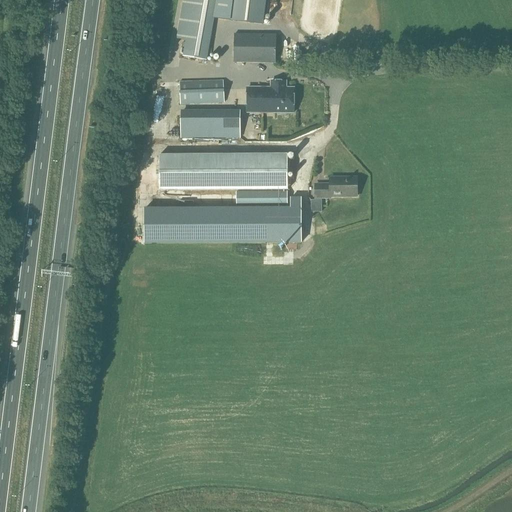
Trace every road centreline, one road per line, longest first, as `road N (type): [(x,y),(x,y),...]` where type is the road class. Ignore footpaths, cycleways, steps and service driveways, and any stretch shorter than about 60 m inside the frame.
road 1 (trunk): [(29,511),(92,0)]
road 2 (motorway): [(61,0),(0,497)]
